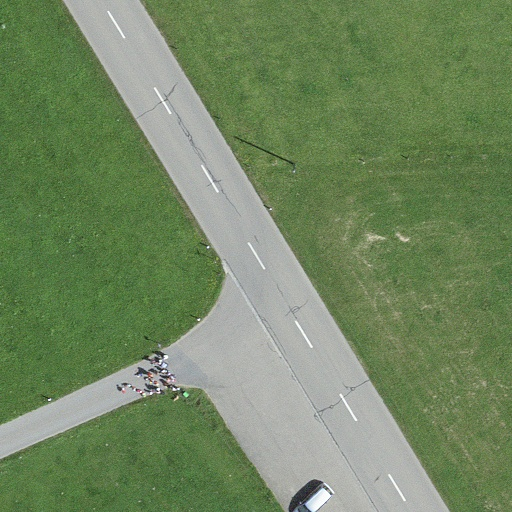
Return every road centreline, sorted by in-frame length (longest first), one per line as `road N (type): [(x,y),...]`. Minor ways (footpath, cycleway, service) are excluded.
road 1 (tertiary): [(292,308),(102,0)]
road 2 (unclassified): [(292,308),(0,439)]
road 3 (tertiary): [(413,511),(292,308)]
